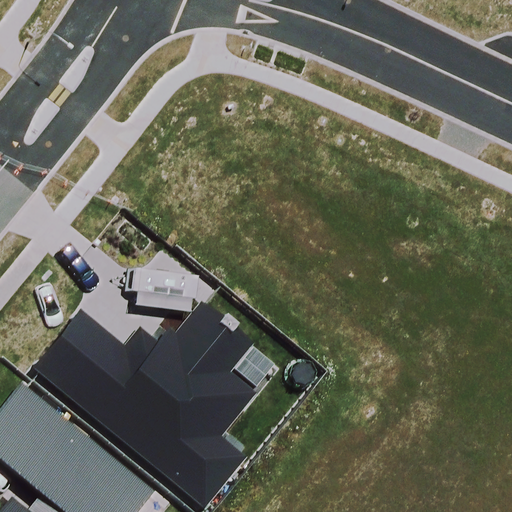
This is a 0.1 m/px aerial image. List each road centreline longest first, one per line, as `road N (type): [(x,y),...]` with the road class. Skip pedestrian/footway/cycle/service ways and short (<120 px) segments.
road 1 (residential): [(264,0),(511,111)]
road 2 (residential): [(0,152),(122,0)]
